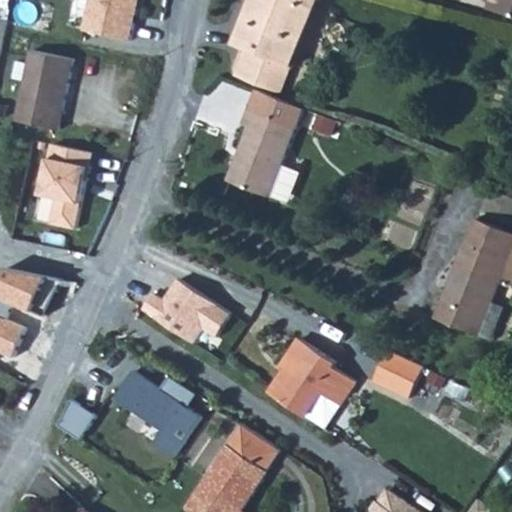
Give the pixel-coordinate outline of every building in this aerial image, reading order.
[(140,0),(90,0),(85,26),(132,37),(140,0)] [(256,0),(250,15),(305,37),(320,0),(256,0)] [(511,11),(511,0),(495,0),(494,6),(511,11)] [(240,72),(282,89),(305,37),(250,15),(246,25),(239,43),(251,48),(240,72)] [(60,128),(74,57),(33,49),(18,120),(60,128)] [(234,179),(276,196),(311,106),(289,97),(261,87),(247,123),(256,126),(234,179)] [(98,152),(57,144),(47,193),(61,196),(56,222),(79,226),(89,179),(92,180),(98,152)] [(511,261),(511,232),(479,219),(439,317),(482,335),(496,301),(511,261)] [(7,267),(0,283),(0,313),(8,317),(16,302),(37,310),(47,286),(62,292),(68,279),(7,267)] [(179,277),(165,298),(157,292),(146,309),(214,352),(238,314),(179,277)] [(509,307),(496,301),(482,335),(495,340),(509,307)] [(0,350),(16,358),(31,327),(8,317),(0,313),(0,350)] [(344,353),(307,329),(288,358),(293,361),(284,375),(278,384),(313,406),(319,397),(328,382),(347,395),(362,371),(342,357),(344,353)] [(390,354),(382,372),(404,383),(398,396),(411,403),(426,371),(390,354)] [(137,368),(118,396),(166,429),(155,445),(178,461),(208,417),(137,368)] [(375,385),(398,396),(404,383),(382,372),(375,385)] [(313,406),(331,419),(347,395),(328,382),(319,397),(313,406)] [(91,439),(103,413),(79,402),(67,428),(91,439)] [(252,414),(238,436),(279,463),(293,441),(252,414)] [(273,472),(279,463),(238,436),(233,444),(273,472)] [(246,511),(254,501),(273,472),(233,444),(196,499),(215,511),(246,511)] [(388,493),(374,511),(439,511),(441,510),(399,481),(390,495),(388,493)] [(259,511),(262,507),(254,501),(246,511),(259,511)] [(99,511),(89,503),(80,511),(99,511)]
